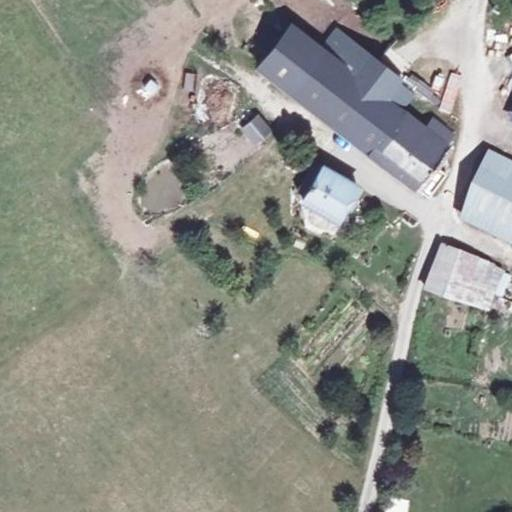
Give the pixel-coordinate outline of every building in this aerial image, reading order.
[(319,42),(288,19),(258,62),(353,143),(416,191),(417,190),(428,197),(443,172),(433,166),(446,147),(440,143),(449,131),(426,116),(418,125),(381,96),(394,79),(370,61),(328,30),(319,42)] [(259,104),(246,117),(254,132),(270,118),(259,104)] [(511,159),(487,147),(462,195),(460,202),(457,210),(511,233),(511,159)] [(307,199),(340,223),(363,191),(330,168),(328,171),(321,166),(311,178),(303,189),(310,195),(307,199)] [(511,265),(444,244),(428,286),(500,310),(503,304),(511,305),(511,293),(507,292),(511,278),(511,265)] [(472,501),(471,511),(511,511),(511,501),(472,501)]
